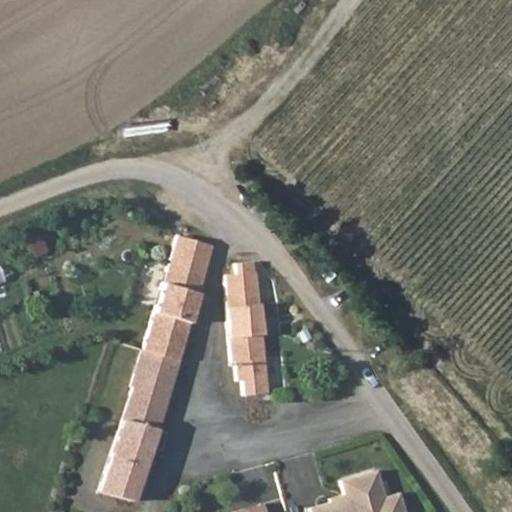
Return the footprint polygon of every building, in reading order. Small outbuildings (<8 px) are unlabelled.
[(234,273),(253,272),(251,261),(233,263),(234,273)] [(107,470),(99,492),(134,501),(156,430),(202,278),(176,270),(173,269),(167,288),(161,287),(136,379),(107,470)] [(253,272),(234,273),(222,274),(223,285),(227,326),(234,366),(241,366),(244,384),(250,383),(252,396),(273,395),(256,271),(253,272)] [(380,312),(363,325),(397,364),(413,351),(380,312)] [(461,408),(433,431),(471,475),(499,451),(461,408)] [(156,430),(134,501),(149,502),(169,435),(156,430)] [(292,511),(291,511),(410,511),(406,492),(387,495),(382,470),(341,478),(345,499),(292,511)] [(275,511),(273,503),(253,508),(253,511),(275,511)]
